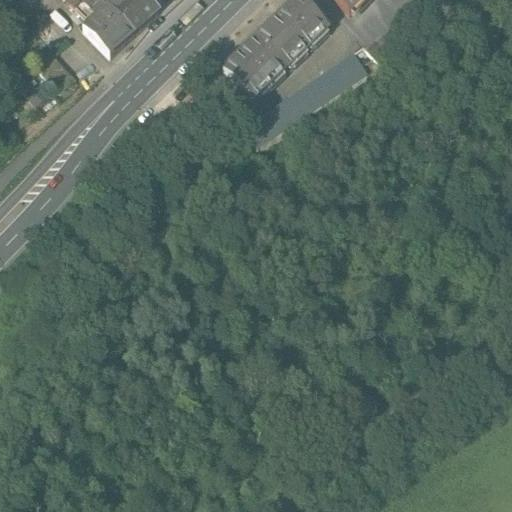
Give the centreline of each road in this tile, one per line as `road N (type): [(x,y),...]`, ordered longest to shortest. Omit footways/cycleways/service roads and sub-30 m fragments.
road 1 (track): [(204,511),(383,374),(511,295)]
road 2 (primary): [(223,0),(0,228)]
